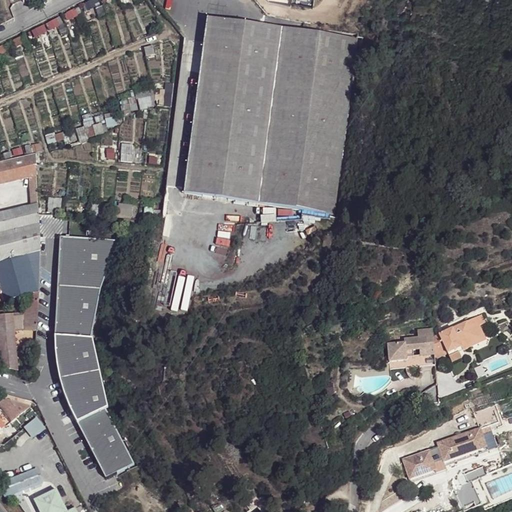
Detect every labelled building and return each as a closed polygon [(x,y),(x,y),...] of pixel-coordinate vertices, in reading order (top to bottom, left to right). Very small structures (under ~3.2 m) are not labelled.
[(85,4),(89,11),(95,7),(92,1),(85,4)] [(68,13),(71,20),(78,17),(75,10),(68,13)] [(49,23),(52,30),(59,27),(56,20),(49,23)] [(183,195),(237,202),(333,213),(356,39),(267,28),(206,20),(183,195)] [(33,31),(36,38),(43,35),(40,28),(33,31)] [(14,41),(17,48),(24,45),(21,38),(14,41)] [(136,94),(140,111),(155,106),(151,91),(136,94)] [(155,97),(155,102),(167,103),(170,104),(171,92),(154,92),(155,97)] [(124,112),(125,116),(138,112),(136,99),(119,103),(121,112),(124,112)] [(105,116),(106,127),(116,126),(113,114),(105,116)] [(96,126),(103,133),(107,133),(101,116),(94,118),(96,126)] [(103,133),(96,126),(94,127),(92,121),(82,124),(85,131),(86,131),(88,138),(104,135),(103,133)] [(54,136),(56,143),(64,140),(62,134),(54,136)] [(23,148),(25,155),(41,152),(39,144),(23,148)] [(121,145),(120,162),(130,163),(131,146),(121,145)] [(100,149),(99,161),(107,161),(118,161),(118,147),(106,146),(106,149),(100,149)] [(5,163),(23,158),(21,150),(3,154),(5,163)] [(148,165),(150,165),(161,166),(162,160),(163,160),(163,153),(156,152),(155,153),(153,153),(148,152),(147,163),(148,163),(148,165)] [(0,185),(25,179),(33,177),(30,156),(23,158),(5,163),(1,163),(0,163),(0,185)] [(26,183),(27,195),(35,194),(33,182),(26,183)] [(35,194),(27,195),(28,206),(36,204),(35,194)] [(48,199),(47,213),(60,214),(62,200),(48,199)] [(78,215),(88,215),(88,210),(77,209),(78,204),(68,203),(67,208),(66,209),(65,215),(78,215)] [(0,212),(0,260),(41,249),(37,215),(36,204),(28,206),(0,212)] [(91,204),(91,215),(111,215),(112,205),(91,204)] [(117,206),(117,215),(132,215),(132,205),(117,206)] [(143,208),(143,216),(143,219),(160,220),(160,216),(161,208),(143,208)] [(94,289),(118,244),(60,237),(55,290),(50,335),(49,346),(49,359),(51,368),(53,378),(57,387),(64,401),(72,414),(78,426),(106,482),(135,468),(108,412),(110,411),(90,342),(88,342),(94,289)] [(39,292),(41,249),(0,260),(0,301),(27,295),(39,292)] [(416,294),(423,281),(426,277),(414,270),(404,287),(416,294)] [(26,321),(26,322),(38,323),(39,292),(27,295),(26,314),(26,321)] [(0,338),(2,368),(18,372),(15,321),(15,315),(0,316),(0,338)] [(434,339),(436,361),(449,355),(463,348),(464,352),(477,346),(483,335),(479,326),(486,323),(482,316),(434,338),(434,339)] [(38,323),(26,322),(25,331),(38,331),(38,323)] [(407,342),(434,339),(434,338),(434,330),(419,331),(419,338),(406,339),(407,342)] [(483,335),(477,346),(486,342),(483,335)] [(390,363),(410,361),(411,369),(436,367),(436,361),(434,339),(407,342),(407,345),(388,346),(390,363)] [(463,348),(449,355),(450,358),(464,352),(463,348)] [(30,407),(4,400),(0,402),(0,432),(30,408),(30,407)] [(476,414),(480,422),(485,420),(486,424),(499,419),(494,407),(476,414)] [(28,432),(36,441),(46,431),(39,423),(28,432)] [(481,426),(437,444),(439,447),(441,452),(445,461),(488,442),(481,426)] [(434,469),(410,480),(412,486),(449,471),(446,465),(489,447),(488,442),(445,461),(441,452),(429,457),(434,469)] [(402,462),(410,480),(434,469),(429,457),(441,452),(439,447),(402,462)] [(464,474),(467,482),(468,483),(487,475),(484,466),(464,474)] [(42,483),(37,470),(0,482),(0,485),(0,488),(3,496),(7,495),(27,489),(42,483)] [(463,511),(464,511),(477,507),(468,483),(467,482),(453,487),(463,511)] [(66,511),(56,491),(33,502),(38,511),(75,511),(74,509),(68,511),(66,511)]
